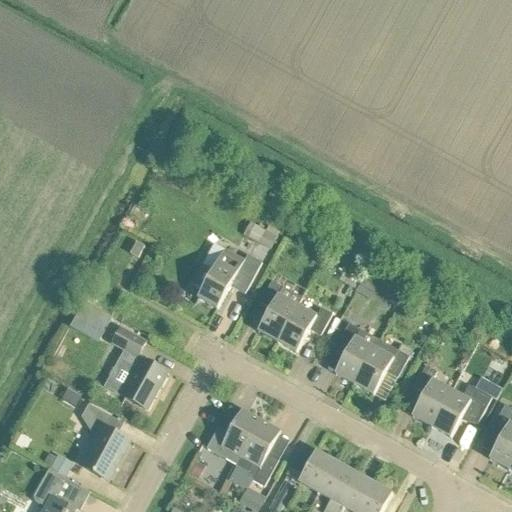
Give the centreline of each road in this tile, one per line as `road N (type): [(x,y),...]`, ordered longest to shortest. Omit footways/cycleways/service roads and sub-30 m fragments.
road 1 (unclassified): [(455,487),(219,359)]
road 2 (unclassified): [(136,511),(219,359)]
